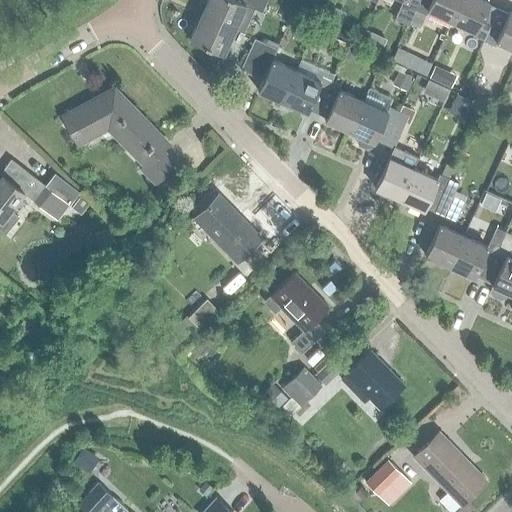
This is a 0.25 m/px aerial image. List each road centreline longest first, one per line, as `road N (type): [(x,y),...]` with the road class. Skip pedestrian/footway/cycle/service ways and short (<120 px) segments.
road 1 (residential): [(511,413),(120,14)]
road 2 (residential): [(0,82),(120,14)]
